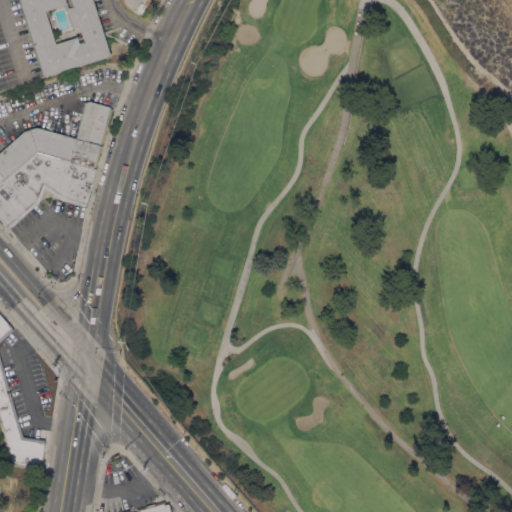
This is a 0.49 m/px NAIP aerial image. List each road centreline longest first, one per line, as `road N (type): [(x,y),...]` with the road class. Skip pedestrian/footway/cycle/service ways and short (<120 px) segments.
road 1 (primary): [(85,361),(122,162)]
road 2 (secondary): [(85,361),(215,511)]
road 3 (primary): [(122,162),(192,0)]
road 4 (primary): [(63,511),(85,361)]
road 5 (secondary): [(85,361),(67,318),(0,246)]
